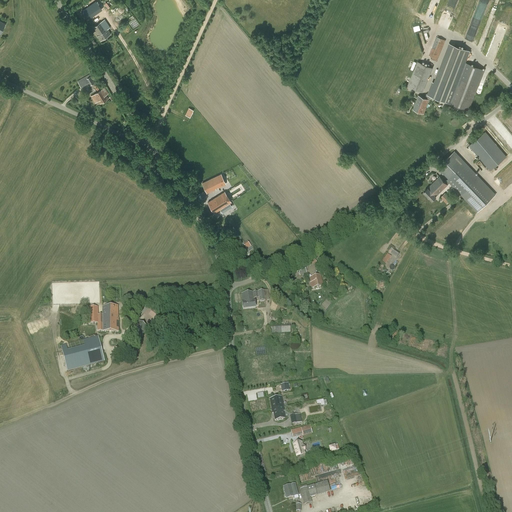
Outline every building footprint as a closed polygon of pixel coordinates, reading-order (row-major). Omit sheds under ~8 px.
[(95,4),(82,12),(87,20),(100,11),(95,4)] [(101,41),(111,34),(107,29),(106,30),(101,22),(93,27),(98,35),(97,36),(101,41)] [(438,59),(445,40),(436,37),(428,55),(431,56),(431,58),(435,61),(436,59),(438,59)] [(427,94),(425,98),(429,100),(431,96),(449,103),(469,111),(484,70),(465,62),(469,51),(450,43),(435,82),(433,82),(428,94),(427,94)] [(407,85),(423,92),(433,67),(417,61),(407,85)] [(90,85),(96,82),(90,74),(86,76),(90,85)] [(106,95),(109,93),(105,88),(91,96),(95,102),(98,100),(100,104),(108,99),(106,95)] [(429,100),(425,98),(418,95),(413,109),(424,114),(429,100)] [(190,117),(194,110),(189,108),(185,115),(190,117)] [(490,171),(506,156),(485,131),(469,146),(490,171)] [(470,187),(480,178),(461,157),(460,158),(454,151),(437,165),(443,171),(448,167),(453,173),(447,180),(466,200),(474,192),(470,187)] [(222,179),(220,175),(202,183),(205,188),(210,186),(212,190),(215,189),(215,188),(217,186),(218,188),(221,186),(218,181),(222,179)] [(432,200),(448,185),(440,176),(424,192),(432,200)] [(214,213),(231,202),(225,192),(208,203),(214,213)] [(447,204),(451,199),(445,193),(440,197),(447,204)] [(300,276),(307,274),(304,266),(298,269),(300,276)] [(311,289),(323,286),(321,276),(310,278),(311,283),(310,283),(311,289)] [(242,303),(243,310),(256,308),(255,301),(253,301),(253,298),(259,297),(260,302),(265,301),(264,291),(241,294),(242,303)] [(118,332),(118,312),(118,307),(102,307),(102,315),(98,315),(98,308),(89,308),(89,324),(98,324),(98,332),(118,332)] [(137,343),(149,329),(138,320),(126,335),(137,343)] [(290,333),(290,325),(269,326),(269,334),(290,333)] [(67,371),(105,362),(98,336),(60,346),(67,371)] [(282,392),(290,391),(288,383),(281,385),(282,392)] [(283,412),(284,412),(282,397),(270,399),(272,414),(274,413),(275,421),(284,419),(283,412)] [(302,442),(293,445),(296,457),(306,455),(305,451),(304,445),(303,445),(302,442)] [(328,447),(330,453),(331,453),(336,451),(337,451),(335,445),(329,446),(329,447),(328,447)] [(284,495),(284,498),(286,498),(286,499),(294,497),(298,496),(295,484),(283,487),(285,493),(285,494),(284,495)] [(317,496),(314,485),(307,487),(306,485),(300,487),(300,489),(304,505),(312,503),(310,497),(317,496)]
